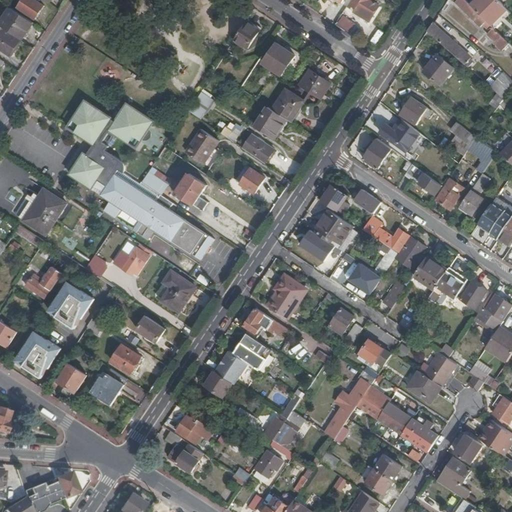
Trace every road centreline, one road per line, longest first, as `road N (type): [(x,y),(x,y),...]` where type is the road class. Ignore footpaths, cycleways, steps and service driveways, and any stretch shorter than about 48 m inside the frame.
road 1 (residential): [(120,459),(267,245)]
road 2 (residential): [(327,154),(511,278)]
road 3 (residential): [(267,245),(400,333)]
road 4 (residential): [(80,0),(0,120)]
road 5 (residential): [(0,380),(120,459)]
road 6 (residential): [(266,0),(382,74)]
road 7 (residential): [(468,405),(397,511)]
road 8 (residential): [(120,459),(0,449)]
